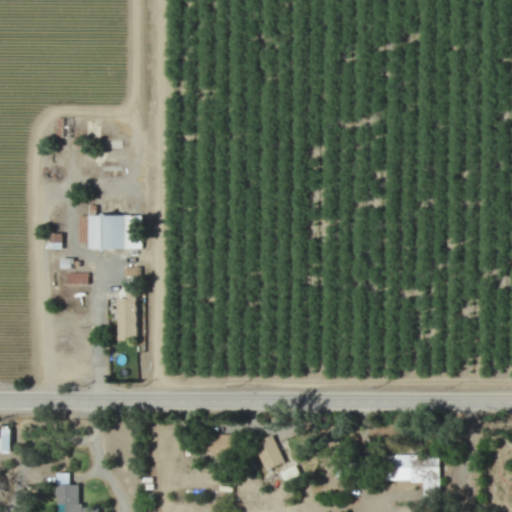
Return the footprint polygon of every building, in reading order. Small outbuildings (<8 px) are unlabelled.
[(79,214),(79,242),(91,242),(91,248),(143,248),(143,214),(79,214)] [(120,339),(139,339),(140,299),(120,298),(120,339)] [(0,451),(14,451),(14,429),(0,429),(0,451)] [(269,471),(287,461),(275,438),(256,447),(269,471)] [(394,481),(425,481),(426,503),(442,503),(441,455),(394,456),(394,481)] [(282,471),(286,480),(301,474),(297,465),(282,471)] [(58,511),(101,511),(102,507),(81,507),(81,485),(58,485),(58,511)]
